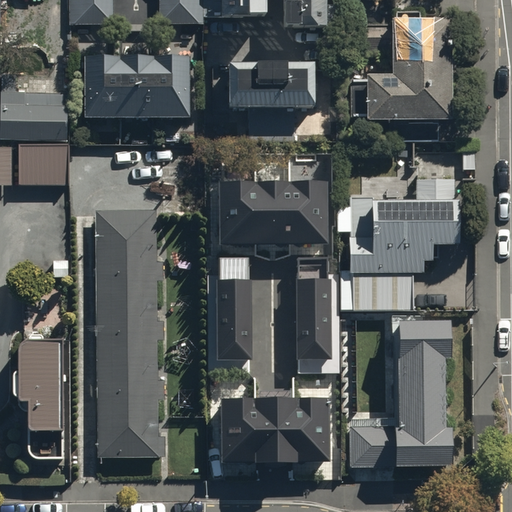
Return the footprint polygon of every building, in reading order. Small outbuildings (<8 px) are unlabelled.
[(114,0),(69,0),(70,23),(114,22),(114,0)] [(203,0),(162,0),(163,22),(203,22),(203,0)] [(274,0),(219,0),(219,27),(274,27),(274,0)] [(327,0),(283,0),(283,24),(328,24),(327,0)] [(396,21),(396,76),(372,76),(372,122),(455,122),(454,21),(396,21)] [(191,54),(91,55),(91,117),(191,116),(191,54)] [(316,63),(235,64),(235,110),(316,110),(316,63)] [(70,97),(2,97),(2,140),(70,140),(70,97)] [(0,185),(16,186),(15,147),(0,147),(0,185)] [(69,147),(22,147),(22,183),(69,182),(69,147)] [(341,275),(340,312),(417,314),(417,278),(429,278),(429,265),(436,266),(436,249),(464,250),(465,202),(456,201),(457,182),(415,181),(415,200),(352,199),(352,210),(339,210),(339,231),(352,231),(352,276),(341,275)] [(324,184),(225,184),(226,244),(325,244),(324,184)] [(49,228),(50,188),(32,187),(32,228),(49,228)] [(50,188),(49,228),(67,228),(67,188),(50,188)] [(159,214),(96,214),(97,458),(161,458),(159,214)] [(251,281),(220,282),(221,377),(251,377),(251,281)] [(332,282),(301,283),(301,375),(332,375),(332,282)] [(452,324),(401,325),(403,426),(350,427),(351,469),(455,467),(452,324)] [(65,343),(14,344),(14,401),(30,401),(30,437),(65,437),(65,343)] [(330,401),(231,401),(231,461),(330,460),(330,401)]
